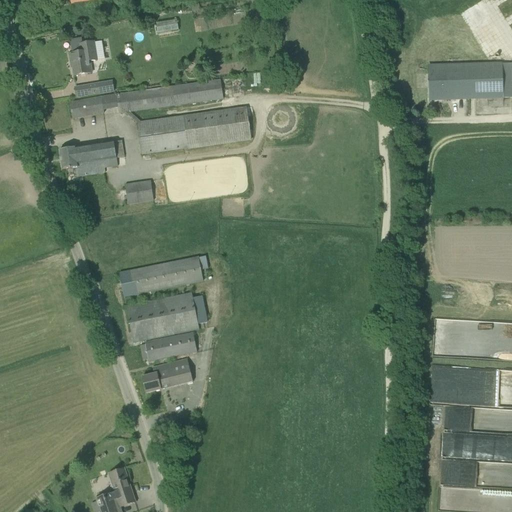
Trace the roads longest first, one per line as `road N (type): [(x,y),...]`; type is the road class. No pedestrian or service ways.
road 1 (unclassified): [(160,511),(145,444),(41,164),(3,0)]
road 2 (track): [(384,511),(392,406),(388,124),(361,0)]
